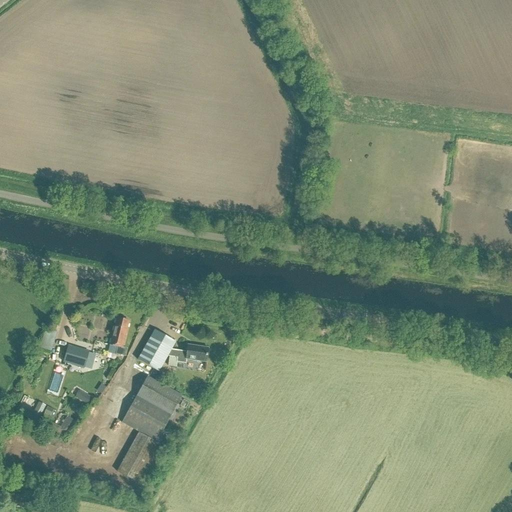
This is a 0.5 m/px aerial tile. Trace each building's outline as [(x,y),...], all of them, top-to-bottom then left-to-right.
[(125,357),(127,349),(122,348),(128,322),(117,319),(110,345),(118,347),(116,355),(125,357)] [(186,353),(170,351),(175,344),(154,331),(137,361),(158,373),(168,356),(169,356),(167,365),(176,366),(176,362),(186,364),(186,361),(205,363),(207,349),(187,347),(186,353)] [(68,345),(63,361),(83,366),(87,351),(68,345)] [(40,368),(44,371),(51,363),(46,360),(40,368)] [(144,484),(165,448),(156,443),(182,395),(148,376),(122,423),(138,432),(117,469),(144,484)] [(92,399),(79,391),(75,398),(88,406),(92,399)] [(180,406),(185,409),(189,404),(183,400),(180,406)] [(58,433),(63,436),(72,419),(67,416),(60,428),(52,423),(50,427),(58,432),(58,433)]
